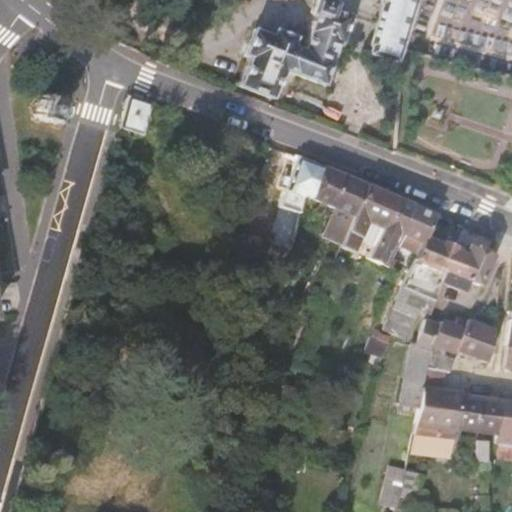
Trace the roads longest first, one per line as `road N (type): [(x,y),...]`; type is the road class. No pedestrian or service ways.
road 1 (tertiary): [(511,228),(290,145),(111,64)]
road 2 (residential): [(111,64),(0,463)]
road 3 (unknown): [(0,111),(31,352)]
